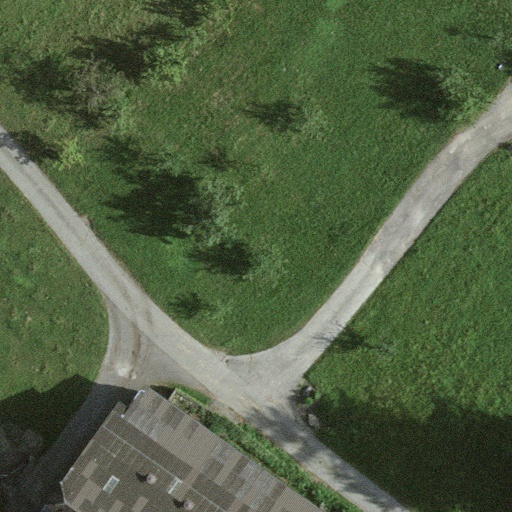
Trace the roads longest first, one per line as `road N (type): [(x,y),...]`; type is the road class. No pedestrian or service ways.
road 1 (track): [(248,416),(473,142),(511,129)]
road 2 (track): [(0,154),(151,341),(248,416)]
road 3 (track): [(151,341),(32,511)]
road 4 (track): [(248,416),(380,511)]
